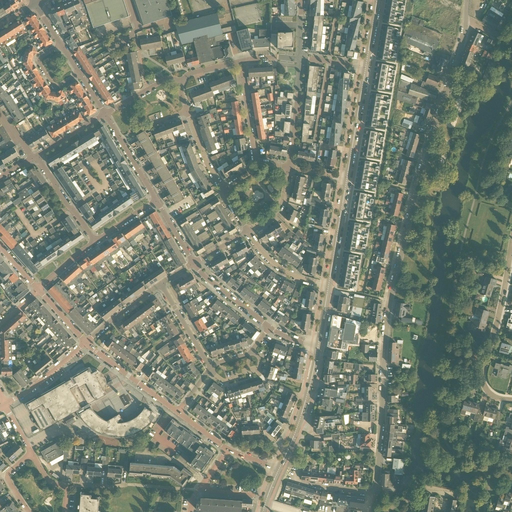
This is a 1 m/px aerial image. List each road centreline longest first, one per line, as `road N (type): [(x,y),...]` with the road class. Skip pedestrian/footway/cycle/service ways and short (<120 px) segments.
road 1 (residential): [(375,494),(389,300),(467,0)]
road 2 (residential): [(511,400),(488,394),(481,371),(511,239)]
road 3 (tertiary): [(279,468),(318,345)]
